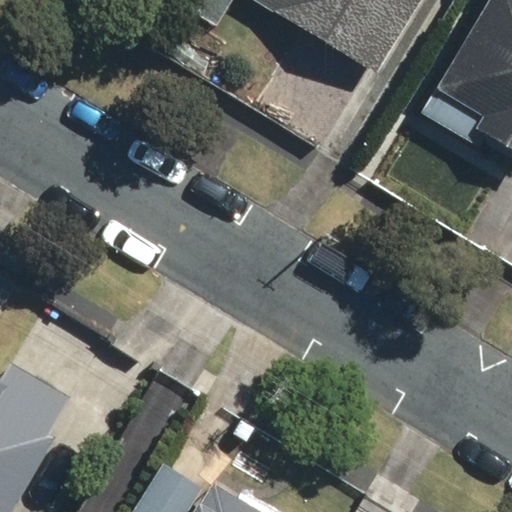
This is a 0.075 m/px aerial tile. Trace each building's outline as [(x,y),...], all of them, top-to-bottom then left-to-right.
[(251,0),(368,71),(411,0),(251,0)] [(511,0),(479,0),(415,111),(460,137),(468,125),(511,150),(511,0)] [(0,372),(0,511),(10,511),(53,438),(46,433),(68,394),(7,359),(0,372)] [(179,511),(197,486),(158,460),(122,511),(179,511)] [(260,511),(204,480),(184,511),(260,511)]
